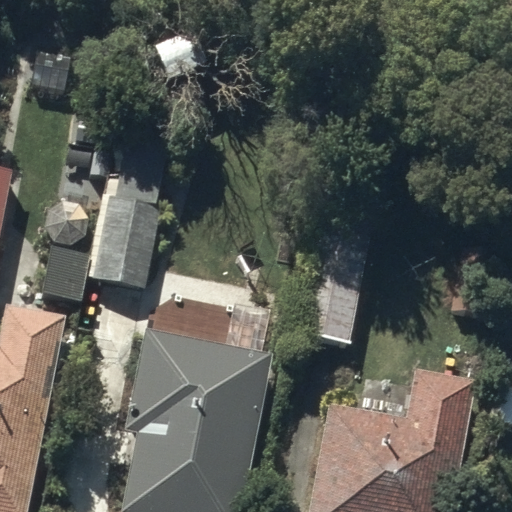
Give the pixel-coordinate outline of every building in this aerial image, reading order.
[(116,152),(105,208),(150,217),(162,161),(116,152)] [(150,217),(105,208),(94,268),(89,290),(141,300),(157,219),(150,217)] [(373,233),(317,222),(293,344),(348,356),(373,233)] [(495,264),(463,258),(451,321),(482,327),(495,264)] [(89,290),(94,268),(50,259),(40,306),(84,315),(89,290)] [(511,425),(511,327),(501,325),(482,419),(511,425)] [(0,511),(25,511),(58,337),(9,327),(2,367),(0,366),(0,511)] [(237,511),(265,373),(146,350),(128,441),(141,445),(126,511),(237,511)] [(447,511),(469,403),(420,393),(410,443),(332,428),(315,511),(447,511)]
